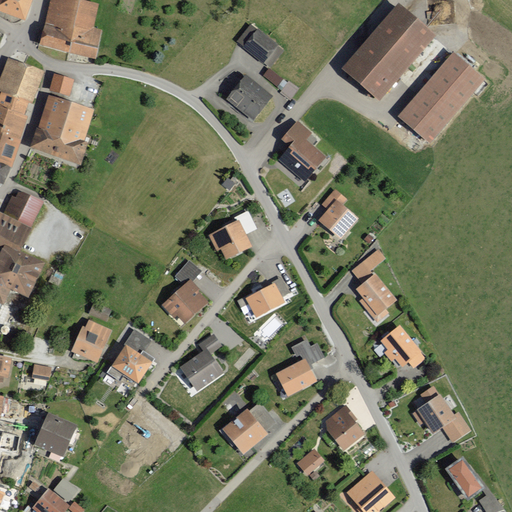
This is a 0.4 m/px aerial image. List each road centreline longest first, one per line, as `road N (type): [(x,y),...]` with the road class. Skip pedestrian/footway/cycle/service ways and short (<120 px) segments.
road 1 (residential): [(420,511),(284,234),(215,123),(196,103),(149,79),(47,61)]
road 2 (residential): [(0,193),(47,61)]
